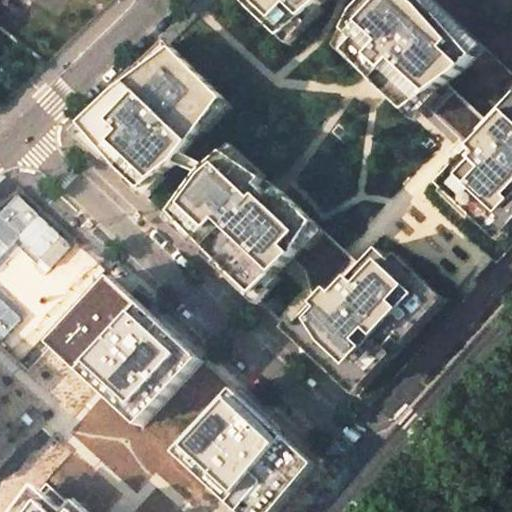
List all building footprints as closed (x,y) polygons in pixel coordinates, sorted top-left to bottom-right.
[(265,0),(262,7),(276,21),(293,7),(307,18),(325,5),(329,0),(265,0)] [(378,81),(421,122),(477,59),(427,4),(421,0),(375,0),(349,32),(342,47),(378,81)] [(79,131),(149,197),(182,165),(236,108),(178,51),(118,95),(79,131)] [(502,242),(511,231),(511,102),(482,131),(488,137),(443,185),(502,242)] [(178,218),(264,305),(329,234),(284,193),(279,189),(226,155),(197,184),(178,218)] [(48,273),(72,247),(18,197),(0,214),(0,340),(20,319),(0,300),(0,260),(18,243),(48,273)] [(288,328),(359,396),(450,302),(404,258),(394,263),(380,250),(339,296),(333,291),(302,324),(294,321),(288,328)] [(113,278),(51,343),(148,431),(208,366),(113,278)] [(271,511),(316,461),(230,386),(175,449),(246,511),(271,511)] [(83,511),(68,500),(59,511),(28,484),(4,511),(83,511)]
